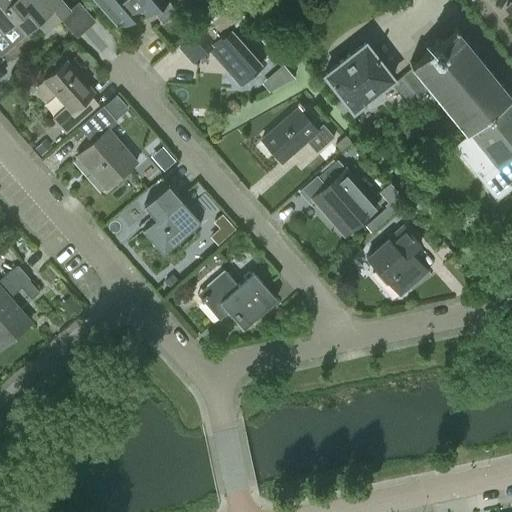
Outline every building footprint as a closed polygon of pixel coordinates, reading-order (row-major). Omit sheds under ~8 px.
[(0,0),(0,53),(25,32),(24,31),(35,21),(43,31),(56,19),(69,8),(62,0),(0,0)] [(142,10),(147,15),(164,0),(93,0),(119,30),(142,10)] [(220,10),(182,44),(195,60),(210,46),(241,82),(264,60),(233,25),(242,17),(228,2),(220,10)] [(409,61),(409,64),(412,64),(413,65),(420,74),(418,75),(420,77),(421,75),(429,84),(427,86),(428,88),(430,86),(437,95),(436,97),(437,98),(439,97),(446,106),(444,107),(446,109),(447,108),(455,117),(453,118),(454,120),(456,118),(463,127),(463,131),(464,131),(453,145),(495,198),(511,183),(511,101),(507,95),(510,95),(510,92),(507,92),(500,82),(502,81),(500,79),(498,80),(491,72),(493,70),(492,68),(490,70),(483,62),(485,60),(483,58),(481,59),(474,51),(477,50),(475,47),(473,49),(465,40),(467,38),(466,36),(463,38),(456,29),(457,25),(454,25),(454,28),(442,38),(441,36),(438,39),(445,48),(434,56),(427,48),(424,50),(425,52),(413,61),(409,61)] [(437,37),(426,47),(427,48),(434,56),(445,48),(438,39),(437,37)] [(366,43),(366,41),(364,40),(362,42),(350,52),(349,51),(338,60),(339,60),(326,70),(325,70),(324,71),(326,73),(334,82),(333,83),(343,96),(344,95),(351,105),(352,107),(354,106),(354,105),(365,96),(368,99),(380,89),(378,86),(391,77),(393,76),(391,74),(390,74),(381,62),(376,54),(375,55),(366,43)] [(90,94),(93,91),(65,60),(36,86),(36,91),(42,99),(48,99),(55,92),(66,104),(52,117),(66,132),(99,103),(90,94)] [(282,63),(276,69),(286,80),(286,81),(294,77),(282,63)] [(413,65),(394,80),(411,100),(426,88),(434,98),(435,96),(436,97),(437,95),(430,86),(428,88),(427,86),(429,84),(421,75),(420,77),(418,75),(420,74),(413,65)] [(125,101),(118,94),(109,102),(115,110),(125,101)] [(343,96),(336,101),(343,111),(351,105),(344,95),(343,96)] [(117,119),(115,117),(105,106),(103,104),(79,126),(92,141),(77,154),(105,187),(137,159),(109,127),(117,119)] [(322,123),(316,128),(298,107),(262,138),(282,161),(305,140),(315,151),(333,136),(322,123)] [(346,134),(335,144),(340,150),(352,140),(346,134)] [(35,148),(41,154),(52,145),(46,138),(35,148)] [(311,175),(330,158),(323,149),(303,166),(311,175)] [(317,174),(298,190),(309,203),(315,198),(344,232),(367,213),(377,204),(348,171),(337,159),(318,176),(317,174)] [(163,253),(200,220),(168,183),(144,204),(155,216),(141,228),(163,253)] [(410,206),(407,203),(399,210),(407,219),(415,212),(410,206)] [(386,206),(365,224),(370,230),(384,218),(391,212),(386,206)] [(411,251),(420,243),(403,223),(366,257),(399,294),(428,269),(411,251)] [(352,237),(349,237),(345,241),(344,246),(348,247),(353,244),(353,240),(352,237)] [(31,297),(39,290),(16,264),(0,277),(0,346),(30,321),(9,296),(21,286),(31,297)] [(252,271),(238,284),(225,269),(197,293),(219,317),(229,309),(244,327),(276,298),(252,271)] [(172,274),(164,282),(170,288),(178,280),(172,274)] [(70,296),(61,303),(70,314),(79,306),(70,296)]
